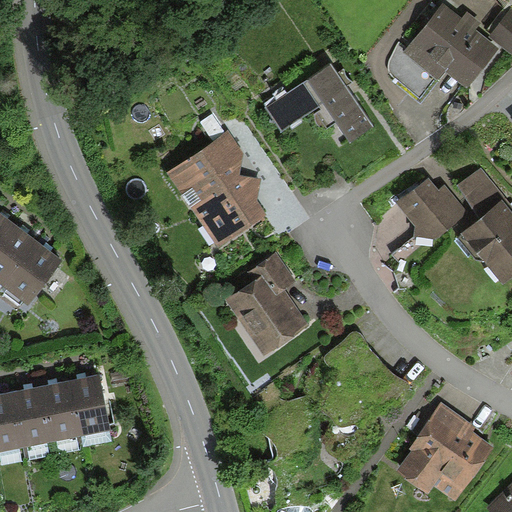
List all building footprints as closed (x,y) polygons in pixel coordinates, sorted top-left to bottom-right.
[(442,71),(463,88),(494,49),(473,33),(479,25),(465,14),(459,20),(443,7),(404,56),(435,80),(442,71)] [(491,36),(511,51),(511,14),(509,12),(491,36)] [(354,141),(377,125),(342,75),(333,63),(269,108),(287,132),(327,104),(354,141)] [(218,247),(267,217),(257,206),(260,178),(241,177),(244,153),(228,133),(172,173),(218,247)] [(482,212),(504,193),(484,168),(461,186),(482,212)] [(429,181),(397,204),(419,235),(439,242),(465,216),(443,187),(437,191),(429,181)] [(505,289),(511,283),(511,215),(503,205),(485,220),(463,239),(505,289)] [(0,283),(28,305),(60,262),(45,250),(22,233),(2,218),(0,216),(0,283)] [(231,299),(267,353),(307,326),(292,304),(285,293),(296,285),(276,254),(249,272),(256,282),(231,299)] [(254,398),(256,400),(260,416),(264,435),(270,439),(273,454),(272,460),(270,469),(272,479),(277,486),(277,497),(278,508),(272,511),(270,511),(268,507),(262,508),(263,511),(328,511),(383,437),(382,429),(377,423),(377,418),(384,414),(391,417),(397,413),(413,393),(392,374),(377,361),(369,347),(364,339),(357,333),(350,334),(339,345),(320,359),(307,373),(303,385),(304,396),(290,400),(282,399),(279,393),(275,385),(254,398)] [(0,451),(112,429),(102,377),(84,381),(55,386),(30,391),(0,397),(0,451)] [(435,487),(455,500),(493,446),(475,434),(477,429),(443,405),(397,471),(430,494),(435,487)] [(511,511),(511,485),(487,511),(511,511)]
